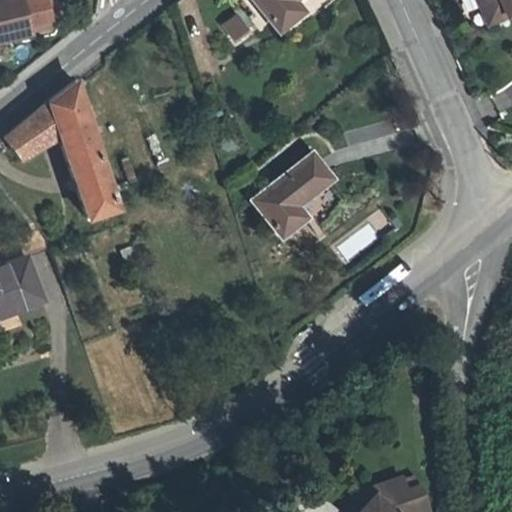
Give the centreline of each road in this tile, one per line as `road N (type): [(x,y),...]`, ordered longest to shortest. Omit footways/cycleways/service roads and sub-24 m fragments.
road 1 (tertiary): [(0,499),(165,450),(248,414),(475,236)]
road 2 (residential): [(472,511),(461,374),(475,236)]
road 3 (residential): [(402,0),(496,218)]
road 4 (residential): [(0,120),(144,0)]
